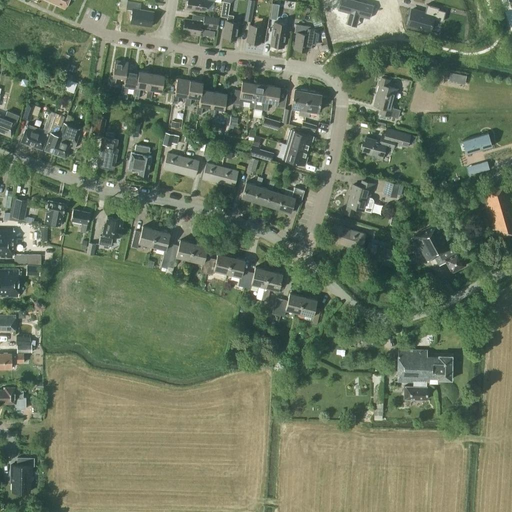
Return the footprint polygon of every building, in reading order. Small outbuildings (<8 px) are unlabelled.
[(54,0),(53,3),(65,8),(68,0),(73,0),(74,0),(73,0),(54,0)] [(140,3),(127,0),(125,9),(132,10),(129,23),(151,27),(153,11),(139,9),(140,3)] [(220,0),(187,0),(186,8),(204,11),(205,0),(207,0),(220,2),(220,0)] [(247,0),(244,21),(251,22),(254,0),(247,0)] [(273,25),(274,25),(274,22),(278,1),(275,0),(271,0),(267,24),(273,25)] [(371,2),(363,0),(344,0),(342,9),(353,12),(351,18),(362,21),(364,15),(374,18),(377,7),(371,5),(371,2)] [(228,14),(229,3),(224,2),(222,1),(220,16),(227,18),(226,21),(225,20),(223,37),(235,39),(238,22),(232,22),(233,15),(228,14)] [(424,13),(411,10),(407,25),(430,30),(432,18),(442,21),(445,10),(438,9),(438,7),(426,4),(424,13)] [(202,27),(217,29),(219,18),(202,15),(201,21),(184,19),(182,31),(199,34),(200,26),(202,26),(202,27)] [(274,22),(274,25),(273,25),(270,45),(283,47),(287,24),(274,22)] [(262,26),(249,24),(246,41),(259,43),(262,26)] [(320,33),(316,32),(317,29),(310,28),(311,27),(295,24),(294,32),(296,33),(294,49),(307,51),(308,41),(315,42),(315,41),(318,42),(320,33)] [(126,69),(127,69),(128,62),(115,60),(112,75),(111,75),(109,84),(115,85),(116,77),(125,78),(126,69)] [(125,78),(124,84),(122,84),(121,93),(126,94),(127,85),(135,86),(136,87),(139,71),(127,69),(126,69),(125,78)] [(136,87),(135,86),(133,95),(138,96),(140,87),(147,88),(149,89),(151,73),(139,71),(136,87)] [(149,89),(147,88),(146,97),(151,98),(152,89),(161,91),(164,75),(151,73),(149,89)] [(187,96),(190,80),(177,78),(175,94),(173,93),(172,103),(177,104),(178,95),(186,96),(187,96)] [(397,89),(395,88),(388,86),(390,80),(381,78),(374,105),(381,107),(380,113),(379,118),(387,120),(389,116),(390,116),(395,117),(397,118),(400,109),(392,108),(393,102),(397,89)] [(187,96),(186,96),(184,105),(189,106),(191,97),(199,98),(200,98),(201,89),(202,82),(190,80),(187,96)] [(252,99),(255,83),(242,81),(240,90),(235,89),(232,104),(242,106),(242,101),(250,102),(250,98),(252,99)] [(267,85),(255,83),(252,99),(250,98),(250,102),(249,107),(261,109),(263,100),(264,101),(267,85)] [(263,100),(261,109),(267,110),(268,101),(277,103),(280,87),(267,85),(264,101),(263,100)] [(109,88),(101,87),(99,94),(107,96),(109,88)] [(200,98),(199,98),(198,105),(197,104),(196,114),(201,114),(202,106),(209,107),(211,107),(213,91),(201,89),(200,98)] [(303,116),(308,91),(300,89),(300,91),(294,89),(291,107),(299,109),(298,115),(303,116)] [(226,93),(213,91),(211,107),(209,107),(208,116),(213,116),(215,108),(224,109),(226,93)] [(308,91),(303,116),(308,117),(309,110),(317,112),(321,94),(314,93),(315,92),(308,91)] [(34,105),(27,103),(22,118),(29,120),(34,105)] [(55,113),(54,113),(48,131),(50,132),(44,150),(53,153),(59,136),(59,135),(54,134),(59,118),(62,109),(57,108),(55,113)] [(291,109),(284,108),(282,122),(288,123),(291,109)] [(0,132),(10,137),(19,114),(6,109),(4,116),(0,114),(0,132)] [(48,131),(54,113),(49,111),(42,129),(26,124),(20,142),(41,149),(48,131)] [(106,118),(96,117),(93,133),(102,135),(106,118)] [(237,118),(230,117),(229,124),(236,125),(237,118)] [(280,122),(264,117),(262,125),(277,130),(280,122)] [(140,123),(130,121),(127,135),(137,137),(140,123)] [(316,125),(303,121),(301,128),(314,131),(316,125)] [(59,136),(53,153),(65,157),(71,140),(76,142),(80,128),(63,122),(59,135),(59,136)] [(360,148),(362,148),(361,152),(373,155),(373,157),(381,159),(384,147),(392,149),(394,144),(407,147),(410,134),(385,127),(384,134),(382,133),(379,142),(375,141),(375,139),(365,137),(364,139),(362,139),(360,148)] [(291,130),(289,130),(287,137),(289,138),(287,144),(306,150),(308,144),(310,145),(312,136),(291,130)] [(101,142),(96,165),(113,168),(117,148),(115,148),(117,139),(110,138),(111,133),(105,132),(104,137),(103,136),(102,143),(101,142)] [(488,132),(462,140),(462,141),(463,141),(466,152),(465,153),(472,152),(472,151),(478,149),(478,150),(491,146),(491,145),(489,145),(486,134),(488,133),(488,132)] [(165,133),(163,144),(171,146),(174,135),(165,133)] [(261,138),(255,136),(252,144),(258,146),(261,138)] [(149,147),(135,144),(134,153),(131,152),(128,168),(138,170),(138,173),(147,175),(151,156),(147,155),(149,150),(149,147)] [(304,156),(306,150),(287,144),(283,159),(304,165),(307,156),(304,156)] [(260,147),(252,145),(249,154),(271,160),(273,153),(259,149),(260,147)] [(178,172),(183,156),(167,152),(163,168),(178,172)] [(183,156),(178,172),(194,176),(198,160),(183,156)] [(258,159),(250,157),(247,169),(255,171),(258,159)] [(472,173),(468,174),(468,175),(489,169),(487,161),(481,162),(482,163),(470,167),(472,173)] [(218,182),(222,166),(206,162),(202,178),(218,182)] [(237,171),(222,166),(218,182),(233,186),(237,171)] [(258,186),(260,186),(262,178),(258,176),(255,185),(246,182),(241,197),(254,201),(258,186)] [(254,201),(266,204),(270,190),(272,190),(274,181),(270,180),(267,189),(260,186),(258,186),(254,201)] [(352,185),(347,206),(345,214),(352,216),(355,208),(370,212),(374,199),(373,199),(373,198),(368,197),(370,190),(373,190),(375,184),(362,181),(360,187),(352,185)] [(400,185),(386,181),(382,195),(397,199),(400,185)] [(511,196),(508,183),(480,191),(491,229),(496,228),(498,236),(511,231),(511,196)] [(270,190),(266,204),(278,208),(282,193),(284,194),(286,185),(282,184),(279,192),(272,190),(270,190)] [(291,196),(284,194),(282,193),(278,208),(290,212),(294,198),(295,198),(298,189),(294,188),(291,196)] [(12,197),(9,220),(23,223),(28,201),(12,197)] [(65,204),(48,200),(46,212),(45,218),(54,220),(54,224),(60,225),(62,215),(65,204)] [(89,212),(73,209),(70,220),(81,223),(80,232),(85,233),(87,224),(89,212)] [(109,245),(114,218),(107,217),(104,228),(103,227),(102,234),(103,234),(103,236),(100,235),(98,244),(103,245),(103,247),(108,248),(108,245),(109,245)] [(114,218),(109,245),(111,245),(112,236),(119,237),(119,236),(121,237),(122,228),(121,227),(122,220),(114,218)] [(450,246),(437,222),(413,235),(427,261),(439,254),(442,259),(443,258),(451,272),(465,265),(458,251),(457,251),(453,244),(450,246)] [(345,245),(350,229),(334,224),(329,240),(345,245)] [(138,243),(151,246),(156,229),(142,226),(141,232),(135,230),(131,246),(137,247),(138,243)] [(13,228),(0,228),(0,256),(12,257),(13,228)] [(156,229),(151,246),(165,249),(160,267),(161,267),(161,270),(166,271),(172,244),(167,243),(169,233),(156,229)] [(350,229),(345,245),(360,250),(365,234),(350,229)] [(166,271),(165,276),(171,277),(173,267),(175,261),(176,256),(189,259),(193,243),(180,240),(178,246),(172,244),(166,271)] [(95,244),(89,242),(86,253),(93,255),(95,244)] [(200,272),(206,273),(210,258),(204,256),(207,246),(193,243),(189,259),(202,263),(200,272)] [(379,263),(384,247),(368,243),(363,258),(379,263)] [(384,247),(379,263),(394,268),(399,252),(384,247)] [(210,258),(206,273),(212,275),(213,270),(227,273),(231,257),(217,253),(216,259),(210,258)] [(40,254),(14,254),(14,264),(40,264),(40,254)] [(238,285),(244,287),(247,271),(242,270),(244,260),(231,257),(227,273),(240,276),(238,285)] [(40,265),(26,265),(26,275),(39,275),(40,265)] [(253,273),(247,271),(244,287),(250,288),(251,283),(259,285),(255,298),(261,299),(268,270),(255,267),(253,273)] [(0,297),(18,298),(18,296),(18,270),(0,269),(0,297)] [(282,273),(268,270),(261,299),(266,301),(269,288),(277,290),(282,273)] [(281,299),(278,315),(284,316),(285,309),(299,313),(303,296),(289,293),(287,301),(281,299)] [(316,324),(320,309),(314,307),(316,300),(303,296),(299,313),(297,317),(303,319),(304,314),(312,316),(310,323),(316,324)] [(278,315),(281,299),(275,298),(271,313),(278,315)] [(15,315),(0,314),(0,329),(15,330),(15,329),(19,329),(19,323),(15,322),(15,315)] [(30,337),(16,336),(15,343),(35,345),(35,340),(31,339),(30,337)] [(420,382),(426,382),(429,382),(429,383),(437,383),(437,379),(451,379),(452,355),(438,355),(438,356),(426,356),(427,350),(398,349),(397,359),(412,359),(412,367),(419,367),(418,372),(420,372),(420,382)] [(11,354),(11,353),(0,353),(0,368),(11,368),(11,362),(23,362),(23,354),(11,354)] [(412,359),(397,359),(397,381),(414,382),(414,386),(404,386),(403,399),(426,399),(426,382),(420,382),(420,372),(418,372),(419,367),(412,367),(412,359)] [(386,410),(382,410),(383,407),(383,375),(373,375),(373,381),(373,415),(386,415),(386,410)] [(5,403),(15,403),(23,403),(23,390),(15,390),(15,387),(4,387),(5,390),(0,389),(0,400),(5,401),(5,403)] [(34,458),(17,457),(17,465),(11,465),(10,474),(12,474),(12,491),(29,492),(29,474),(31,474),(31,466),(34,466),(34,458)]
